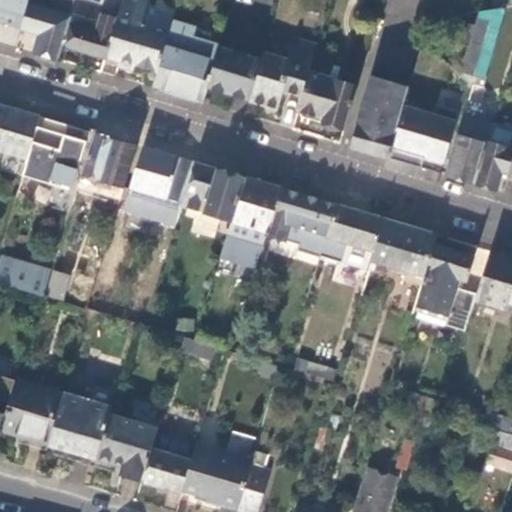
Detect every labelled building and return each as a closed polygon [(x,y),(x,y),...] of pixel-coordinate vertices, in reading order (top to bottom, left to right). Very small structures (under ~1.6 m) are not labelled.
[(0,0),(0,22),(21,29),(28,4),(29,0),(0,0)] [(82,0),(76,0),(71,17),(63,47),(105,59),(119,11),(82,0)] [(150,1),(146,0),(122,0),(119,11),(105,59),(158,74),(170,30),(143,23),(148,6),(150,1)] [(491,0),(493,9),(505,7),(511,5),(511,2),(511,0),(491,0)] [(28,35),(24,50),(25,51),(59,61),(63,47),(71,17),(28,4),(21,29),(20,32),(28,35)] [(175,14),(148,6),(143,23),(170,30),(175,14)] [(483,87),(505,7),(493,9),(481,11),(476,26),(469,24),(466,34),(469,35),(468,39),(472,40),(461,76),(468,83),(473,84),(483,87)] [(173,50),(161,91),(202,103),(206,88),(219,45),(220,42),(211,39),(207,54),(193,50),(192,55),(173,50)] [(263,57),(250,101),(279,110),(285,91),(303,96),(310,73),(318,46),(295,39),(288,61),(264,54),(263,57)] [(263,57),(219,45),(206,88),(250,101),(263,57)] [(322,124),(345,130),(357,88),(310,73),(303,96),(299,112),(323,119),(322,124)] [(360,119),(352,147),(389,158),(404,105),(409,87),(374,77),(364,110),(396,119),(394,128),(360,119)] [(473,84),(467,104),(478,107),(483,87),(473,84)] [(0,105),(0,151),(6,153),(2,169),(25,176),(42,118),(0,105)] [(404,105),(389,158),(409,164),(410,159),(424,163),(425,158),(444,164),(459,111),(437,105),(435,114),(404,105)] [(70,126),(42,118),(25,176),(24,178),(51,186),(53,182),(73,188),(88,143),(67,136),(70,126)] [(487,144),(475,183),(497,190),(502,173),(509,174),(511,162),(511,128),(493,123),(487,144)] [(138,147),(95,134),(75,198),(84,201),(87,193),(91,179),(111,185),(125,189),(138,147)] [(459,135),(447,175),(475,183),(487,144),(459,135)] [(180,159),(145,149),(133,189),(161,198),(151,205),(144,227),(157,231),(172,183),(180,159)] [(196,164),(180,159),(172,183),(188,188),(181,210),(182,210),(195,169),(194,169),(196,164)] [(410,159),(409,164),(423,168),(424,163),(410,159)] [(217,170),(196,164),(195,169),(182,210),(198,215),(197,220),(202,221),(217,170)] [(247,179),(219,171),(206,215),(233,223),(247,179)] [(91,179),(87,193),(106,199),(111,185),(91,179)] [(233,223),(222,258),(257,268),(267,236),(282,190),(247,179),(233,223)] [(282,190),(267,236),(300,246),(298,252),(321,259),(338,207),(282,190)] [(384,220),(338,207),(321,259),(340,265),(347,244),(374,251),(384,220)] [(437,236),(384,220),(374,251),(372,260),(407,270),(403,281),(422,286),(434,245),(437,236)] [(474,257),(434,245),(422,286),(416,304),(447,313),(444,324),(466,331),(475,301),(477,295),(457,289),(460,280),(467,282),(474,257)] [(511,257),(490,251),(477,295),(475,301),(507,310),(509,303),(511,304),(511,257)] [(42,295),(45,296),(52,274),(36,269),(37,266),(18,260),(11,286),(42,295)] [(55,273),(55,275),(48,294),(64,299),(71,277),(55,273)] [(11,286),(0,282),(0,295),(39,307),(42,295),(11,286)] [(91,310),(106,314),(110,299),(96,294),(91,310)] [(150,314),(133,309),(129,321),(146,326),(150,314)] [(171,321),(150,314),(146,326),(168,332),(171,321)] [(216,346),(196,340),(186,337),(182,350),(212,360),(216,346)] [(335,381),(338,369),(300,358),(296,370),(335,381)] [(64,394),(17,380),(7,416),(0,437),(27,446),(29,438),(49,444),(63,395),(64,394)] [(441,413),(444,404),(410,394),(408,403),(441,413)] [(112,409),(63,395),(49,444),(97,458),(110,414),(112,409)] [(491,420),(492,417),(472,411),(469,421),(482,425),(489,427),(491,420)] [(158,429),(110,414),(97,458),(95,466),(143,481),(155,439),(158,430),(158,429)] [(506,424),(491,420),(489,427),(498,430),(511,434),(511,422),(507,421),(506,424)] [(474,455),(482,425),(469,421),(460,451),(474,455)] [(196,443),(158,430),(155,439),(193,451),(195,445),(196,443)] [(511,471),(511,434),(498,430),(493,445),(495,446),(489,464),(511,471)] [(193,451),(155,439),(143,481),(180,492),(181,490),(193,451)] [(408,470),(416,442),(405,439),(397,467),(408,470)] [(253,463),(195,445),(193,451),(181,490),(216,501),(215,503),(239,510),(252,466),(253,463)] [(259,511),(271,471),(252,466),(239,510),(245,511),(259,511)] [(387,511),(397,477),(369,469),(356,511),(387,511)] [(295,511),(330,511),(298,502),(295,511)]
